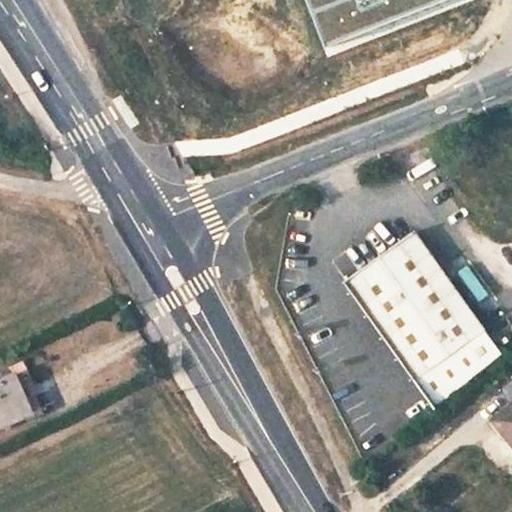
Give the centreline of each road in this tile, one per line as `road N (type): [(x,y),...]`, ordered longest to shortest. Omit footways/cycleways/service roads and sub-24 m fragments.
road 1 (residential): [(511,84),(150,235)]
road 2 (primary): [(150,235),(309,511)]
road 3 (unknown): [(329,203),(422,201),(511,271)]
road 4 (primary): [(101,166),(50,51),(17,0)]
road 5 (primary): [(0,30),(101,166)]
road 6 (track): [(0,174),(135,210)]
